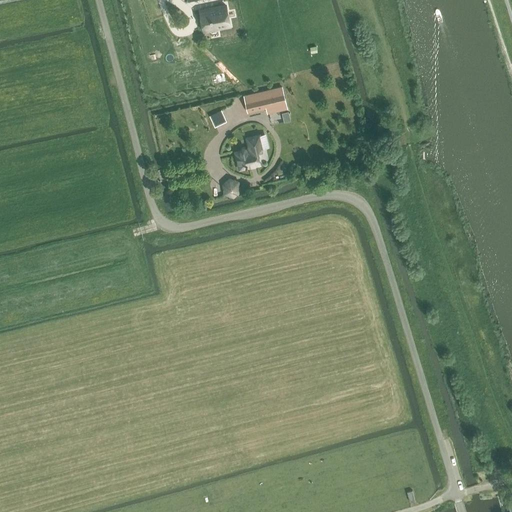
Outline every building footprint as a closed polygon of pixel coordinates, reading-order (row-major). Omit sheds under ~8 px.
[(209,11),(200,13),(203,28),(216,25),(217,29),(228,27),(223,4),(208,7),(209,11)] [(176,45),(164,48),(170,77),(182,74),(176,45)] [(287,108),(282,87),(258,93),(245,96),(248,111),(268,107),(269,112),(287,108)] [(211,114),(215,125),(228,121),(223,109),(211,114)] [(240,151),(237,157),(240,168),(239,168),(240,168),(261,164),(258,150),(263,149),(269,147),(266,134),(260,135),(259,135),(248,138),(250,148),(247,149),(246,149),(246,148),(245,148),(245,147),(244,147),(243,147),(242,148),(241,149),(241,150),(241,151),(240,151)] [(240,191),(238,181),(230,178),(223,184),(225,193),(234,197),(240,191)]
